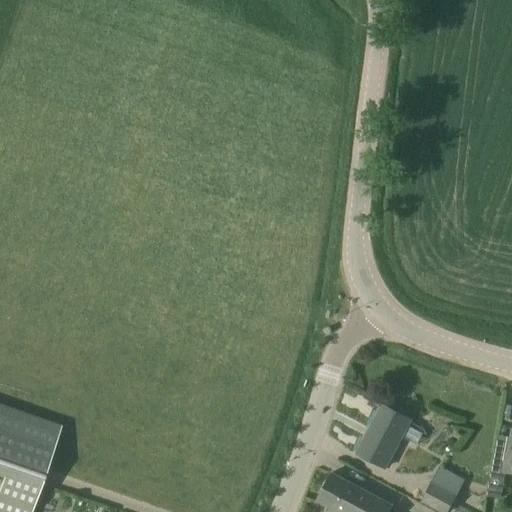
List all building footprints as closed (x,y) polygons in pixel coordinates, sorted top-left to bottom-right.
[(0,511),(28,511),(60,425),(0,403),(0,473),(4,475),(0,485),(0,511)] [(355,452),(383,467),(409,419),(380,404),(355,452)] [(507,470),(511,471),(511,439),(510,452),(496,450),(489,484),(488,494),(502,497),(507,470)] [(387,511),(392,504),(332,472),(317,500),(339,511),(387,511)] [(430,483),(420,501),(442,511),(445,511),(454,496),(430,483)] [(44,488),(38,503),(50,507),(55,492),(44,488)]
